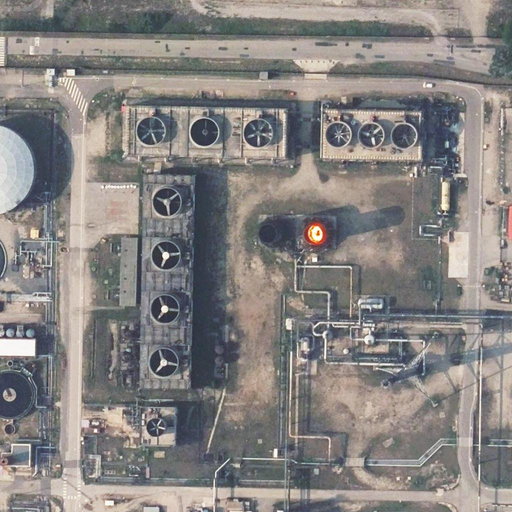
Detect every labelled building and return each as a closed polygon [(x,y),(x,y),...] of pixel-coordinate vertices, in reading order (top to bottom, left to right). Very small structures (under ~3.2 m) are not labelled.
[(289,109),(130,105),(128,154),(288,159),(289,109)] [(424,112),(325,109),(324,158),(422,161),(424,112)] [(0,214),(2,214),(9,212),(15,209),(21,205),(26,200),(31,195),(34,189),(37,182),(38,175),(38,168),(37,161),(35,154),(32,148),(28,142),(24,136),(18,132),(12,129),(5,126),(0,125),(0,214)] [(195,175),(145,174),(142,387),(192,388),(195,175)] [(274,240),(278,240),(279,239),(282,237),(283,233),(283,229),(282,227),(279,225),(277,224),(275,223),(271,224),(269,226),(267,230),(267,233),(267,235),(269,238),(271,239),(274,240)] [(325,240),(327,236),(328,234),(327,232),(327,230),(326,228),(323,226),(321,225),(318,225),(314,226),(311,229),(311,232),(310,234),(312,238),(313,240),(316,242),(320,242),(323,241),(325,240)] [(140,238),(123,237),(121,304),(138,305),(140,238)] [(37,339),(0,338),(0,356),(36,356),(37,339)] [(34,393),(33,387),(32,384),(29,379),(35,369),(27,364),(20,372),(16,371),(12,370),(8,370),(4,371),(0,372),(0,371),(0,416),(2,417),(8,418),(15,418),(17,417),(20,415),(25,412),(29,408),(31,405),(32,402),(34,396),(34,393)] [(176,408),(143,407),(142,444),(175,445),(176,408)] [(31,445),(14,444),(13,465),(30,465),(31,445)]
